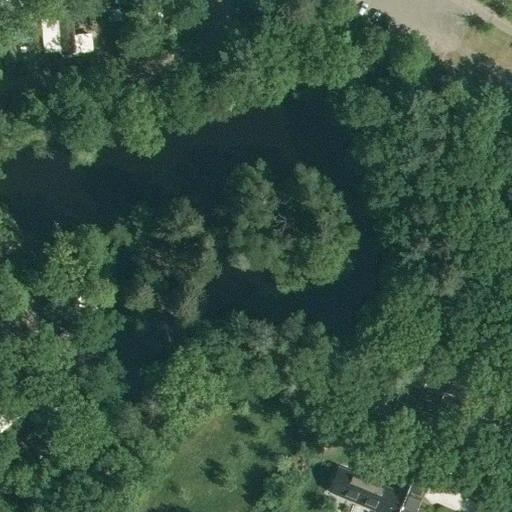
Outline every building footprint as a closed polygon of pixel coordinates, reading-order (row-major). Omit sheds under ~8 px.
[(53,57),(69,56),(66,17),(50,18),(53,57)] [(18,37),(25,50),(40,43),(33,29),(18,37)] [(83,38),(84,57),(103,56),(101,37),(83,38)] [(399,400),(393,414),(423,426),(429,413),(399,400)] [(348,446),(377,458),(383,443),(354,431),(348,446)] [(417,496),(427,471),(406,462),(394,491),(338,468),(329,490),(383,511),(412,511),(418,497),(417,496)]
